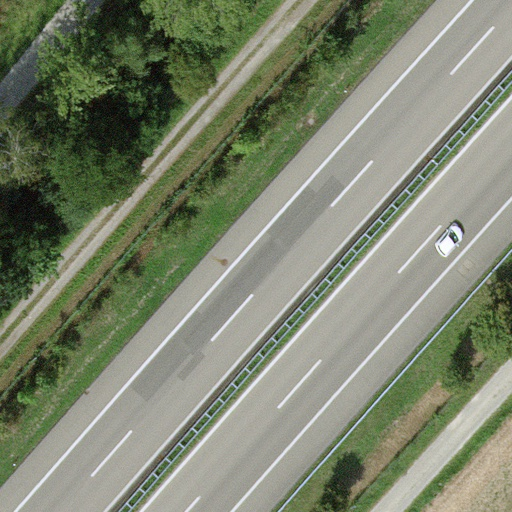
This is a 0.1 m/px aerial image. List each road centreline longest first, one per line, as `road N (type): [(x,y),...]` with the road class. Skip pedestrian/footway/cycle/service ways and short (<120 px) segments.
road 1 (motorway): [(511,12),(64,511)]
road 2 (motorway): [(190,511),(511,152)]
road 3 (track): [(306,0),(0,348)]
road 4 (track): [(390,511),(511,379)]
road 5 (track): [(83,0),(0,100)]
